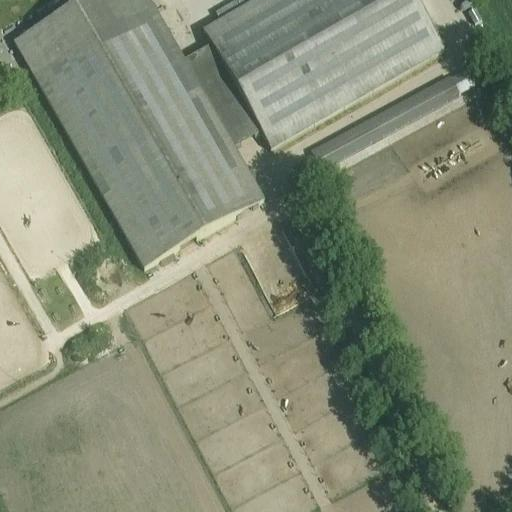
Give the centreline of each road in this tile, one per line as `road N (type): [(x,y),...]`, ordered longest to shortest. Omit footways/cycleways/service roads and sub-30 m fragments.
road 1 (track): [(430,0),(469,58),(267,184),(285,212),(70,337),(64,362)]
road 2 (track): [(434,511),(297,213),(285,212)]
road 3 (track): [(195,265),(324,507)]
